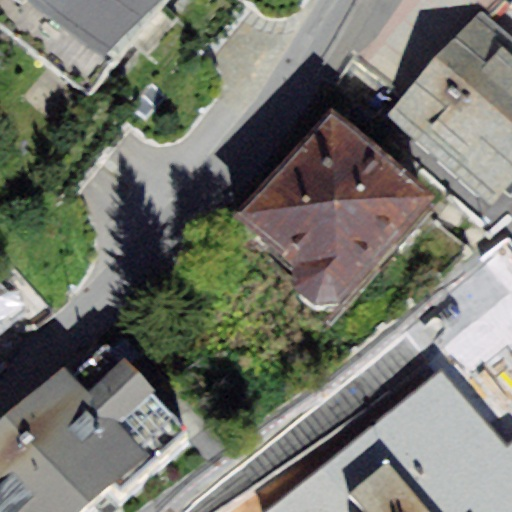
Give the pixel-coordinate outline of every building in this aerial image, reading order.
[(165,0),(17,0),(109,71),(165,0)] [(511,57),(483,28),(396,113),(488,206),(511,182),(511,57)] [(324,126),(237,227),(336,312),(423,210),(324,126)] [(511,511),(511,298),(447,354),(221,511),(511,511)] [(12,432),(0,452),(0,511),(102,511),(206,413),(131,334),(12,432)]
